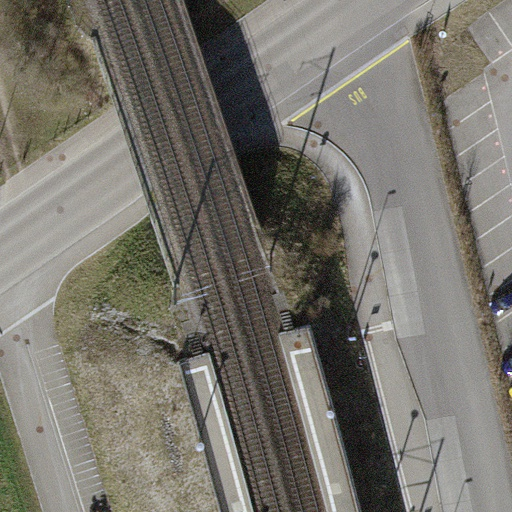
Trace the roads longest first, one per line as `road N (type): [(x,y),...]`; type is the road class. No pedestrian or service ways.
road 1 (tertiary): [(381,0),(0,263)]
road 2 (track): [(0,317),(61,511)]
